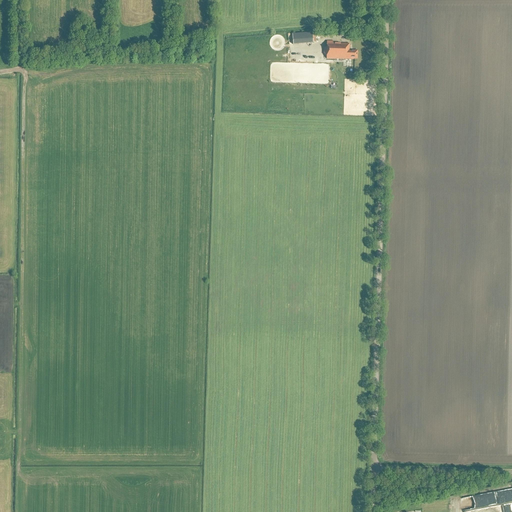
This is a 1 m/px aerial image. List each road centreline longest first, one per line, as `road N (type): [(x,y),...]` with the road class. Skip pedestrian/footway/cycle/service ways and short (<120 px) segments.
road 1 (tertiary): [(372,467),(384,0)]
road 2 (unclassified): [(372,467),(511,472)]
